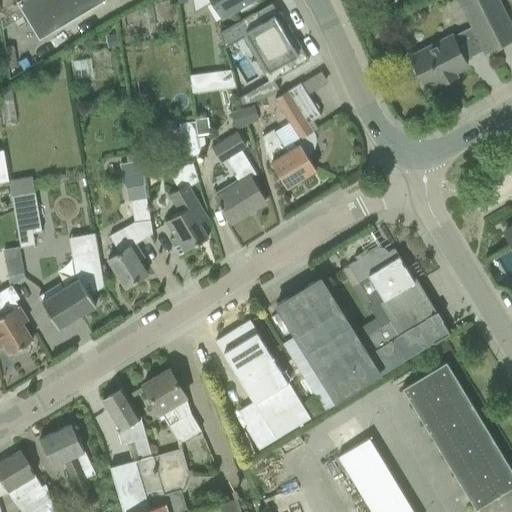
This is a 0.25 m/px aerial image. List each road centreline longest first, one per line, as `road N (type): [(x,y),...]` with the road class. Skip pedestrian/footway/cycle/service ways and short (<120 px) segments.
road 1 (residential): [(0,421),(328,223),(377,199),(424,189)]
road 2 (unknown): [(182,313),(274,511)]
road 3 (secondary): [(420,156),(402,153),(373,122),(316,0)]
road 4 (tertiary): [(511,346),(432,216),(424,189)]
